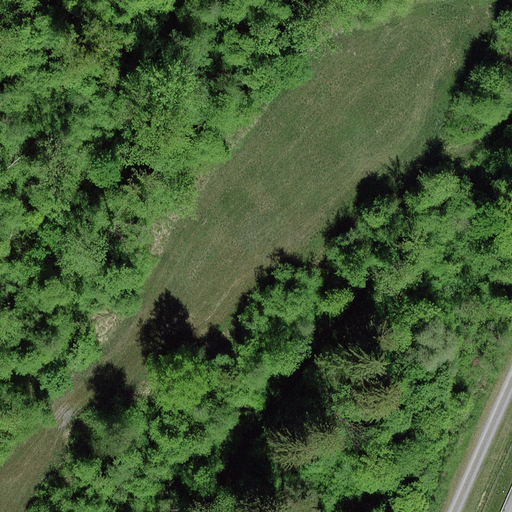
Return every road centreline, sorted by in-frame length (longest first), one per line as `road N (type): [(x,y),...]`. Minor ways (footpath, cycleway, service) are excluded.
road 1 (track): [(511,120),(486,142),(435,164),(407,193),(337,323),(200,510)]
road 2 (track): [(511,366),(448,511)]
